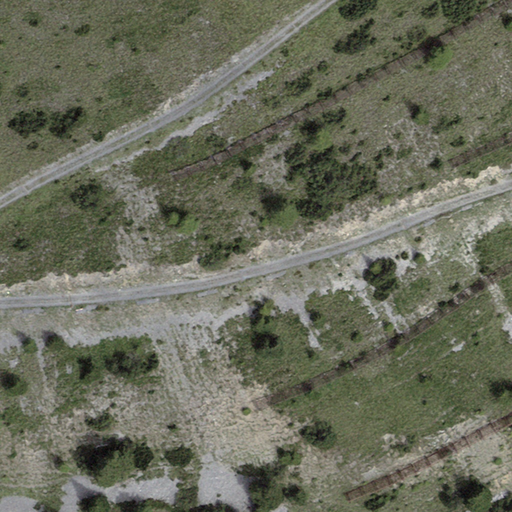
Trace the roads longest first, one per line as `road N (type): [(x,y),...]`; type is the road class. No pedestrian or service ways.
road 1 (track): [(511,189),(250,281),(0,312)]
road 2 (track): [(0,199),(187,103),(331,0)]
